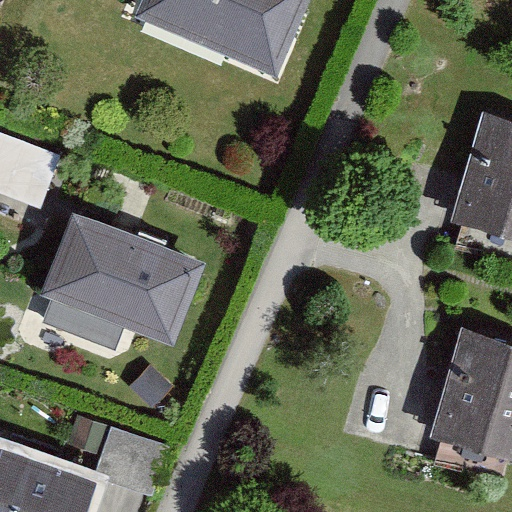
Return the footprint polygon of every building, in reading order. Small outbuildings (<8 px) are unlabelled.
[(158,0),(283,59),(311,0),(158,0)] [(511,118),(487,110),(454,218),(511,235),(511,118)] [(0,121),(0,178),(47,193),(71,146),(0,121)] [(87,209),(60,278),(171,320),(197,250),(87,209)] [(511,343),(463,331),(435,436),(511,456),(511,343)] [(14,426),(0,465),(0,511),(108,511),(125,465),(14,426)]
